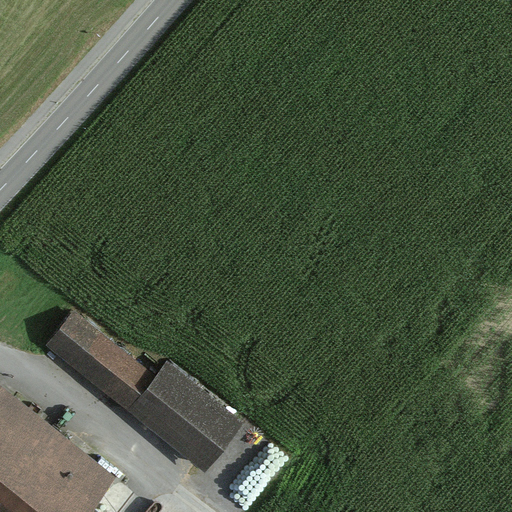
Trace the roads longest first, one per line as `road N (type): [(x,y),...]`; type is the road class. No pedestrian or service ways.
road 1 (tertiary): [(172,0),(0,188)]
road 2 (track): [(205,511),(0,360)]
